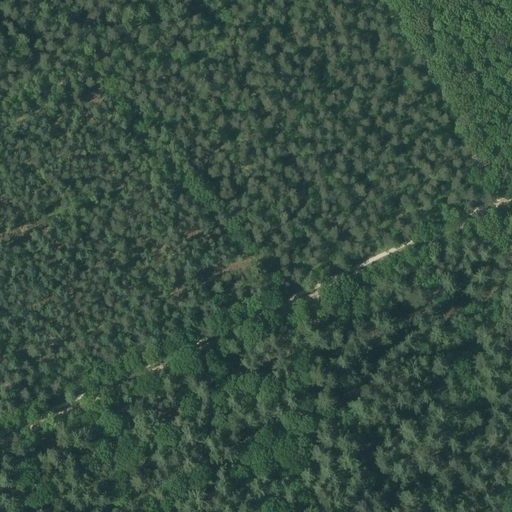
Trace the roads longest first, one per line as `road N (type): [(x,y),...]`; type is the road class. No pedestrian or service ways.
road 1 (track): [(0,445),(511,202)]
road 2 (track): [(494,201),(388,0)]
